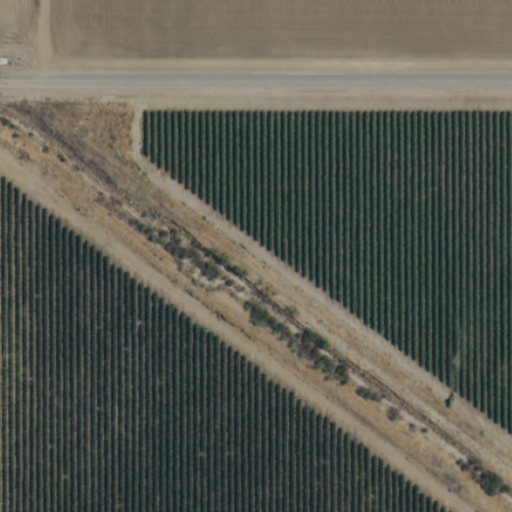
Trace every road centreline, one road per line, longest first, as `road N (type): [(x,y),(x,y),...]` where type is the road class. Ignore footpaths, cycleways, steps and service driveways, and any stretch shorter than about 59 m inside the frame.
road 1 (residential): [(3,511),(7,0)]
road 2 (residential): [(511,78),(0,81)]
